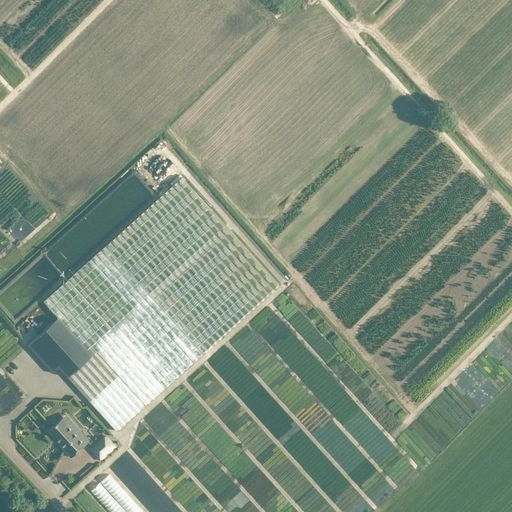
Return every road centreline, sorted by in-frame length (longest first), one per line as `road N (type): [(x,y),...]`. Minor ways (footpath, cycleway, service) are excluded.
road 1 (track): [(324,0),(484,178)]
road 2 (track): [(111,0),(0,109)]
